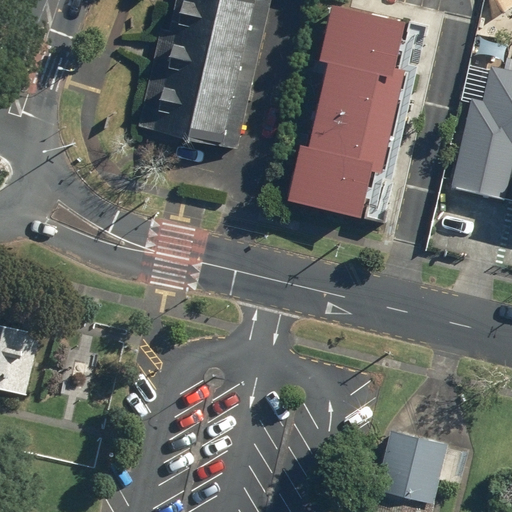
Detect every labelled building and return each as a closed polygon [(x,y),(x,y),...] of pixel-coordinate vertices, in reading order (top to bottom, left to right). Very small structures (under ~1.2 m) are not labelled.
[(177,0),(148,127),(237,147),(270,0),(177,0)] [(309,150),(295,207),(377,227),(427,31),(337,9),(324,61),(338,65),(316,152),(309,150)] [(511,61),(498,58),(487,104),(475,101),(454,187),(511,201),(511,200),(511,61)] [(0,388),(22,393),(34,332),(0,325),(0,388)] [(433,511),(451,440),(393,427),(372,511),(433,511)]
